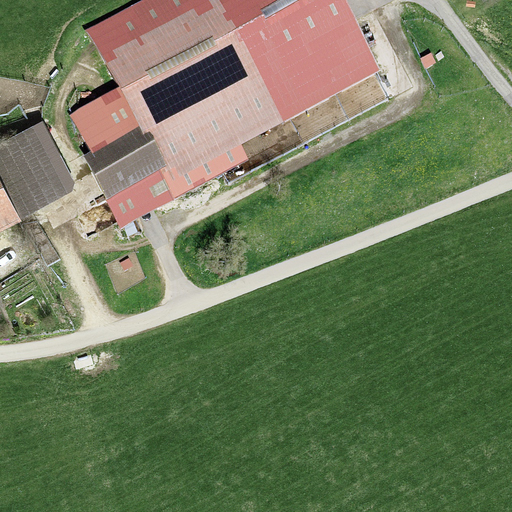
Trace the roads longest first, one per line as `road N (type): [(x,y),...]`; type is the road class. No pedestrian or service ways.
road 1 (track): [(0,357),(108,339),(511,183)]
road 2 (track): [(435,0),(511,95)]
